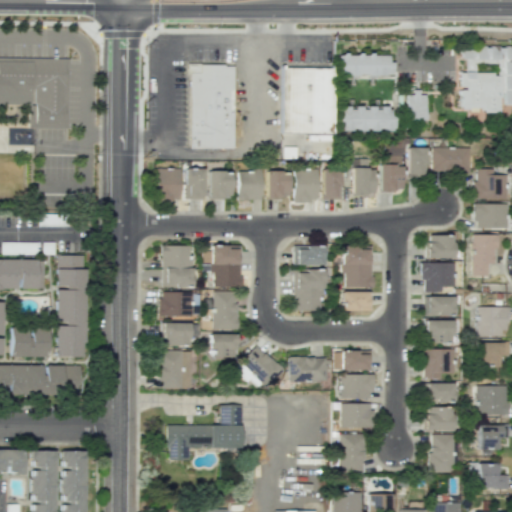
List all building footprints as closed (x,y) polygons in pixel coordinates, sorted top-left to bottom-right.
[(511,104),(511,46),(458,46),(458,59),(462,59),(462,72),(456,72),(457,88),(458,108),(479,108),(479,113),(498,113),(498,104),(511,104)] [(336,77),(390,75),(390,54),(335,55),(336,77)] [(26,127),(65,128),(67,58),(0,57),(0,104),(27,105),(26,127)] [(186,147),(230,148),(230,66),(221,66),(222,64),(196,64),(196,72),(187,72),(186,147)] [(279,68),(278,132),(330,133),(331,68),(279,68)] [(422,93),(403,93),(404,120),(423,120),(422,93)] [(335,130),(391,131),(391,115),(386,115),(386,107),(335,107),(335,130)] [(384,139),(384,156),(377,156),(376,190),(398,191),(399,140),(384,139)] [(403,174),(422,174),(422,147),(404,147),(403,174)] [(428,172),(466,171),(466,147),(428,147),(428,172)] [(365,158),(348,159),(349,195),(372,194),(371,169),(365,169),(365,158)] [(177,200),(177,167),(153,168),(153,201),(177,200)] [(318,199),(337,199),(338,168),(319,167),(318,199)] [(200,198),(201,168),(182,168),(181,198),(200,198)] [(290,202),(315,201),(314,168),(289,168),(290,202)] [(503,199),(503,175),(490,174),(490,169),(471,168),(471,198),(503,199)] [(228,170),(205,171),(205,197),(228,197),(228,170)] [(258,170),(234,170),(234,194),(258,195),(258,170)] [(285,199),(286,171),(263,171),(262,199),(285,199)] [(503,204),(471,203),(471,227),(503,228),(503,204)] [(450,258),(450,235),(425,234),(424,257),(450,258)] [(468,275),(485,275),(485,264),(492,264),(493,234),(469,234),(468,275)] [(188,245),(159,245),(158,285),(187,286),(188,245)] [(237,245),(207,245),(207,251),(198,251),(199,264),(208,264),(208,286),(238,286),(237,245)] [(320,265),(320,245),(290,245),(290,264),(320,265)] [(338,264),(368,263),(368,245),(337,245),(338,264)] [(15,288),(41,288),(41,259),(0,259),(0,288),(15,288)] [(450,262),(419,262),(419,291),(438,291),(438,286),(451,286),(450,262)] [(368,263),(368,276),(369,276),(369,287),(341,286),(341,272),(338,272),(338,264),(368,263)] [(319,288),(288,288),(289,269),(319,268),(319,288)] [(319,288),(319,296),(316,296),(316,310),(287,310),(287,299),(288,299),(288,288),(319,288)] [(233,329),(234,291),(210,290),(209,329),(233,329)] [(337,291),(367,291),(368,310),(338,309),(337,291)] [(155,315),(195,316),(196,292),(156,292),(155,315)] [(451,296),(420,296),(420,315),(450,316),(451,296)] [(474,336),(503,335),(502,306),(473,307),(474,336)] [(449,320),(423,319),(422,342),(448,343),(449,320)] [(195,323),(160,322),(159,343),(194,344),(195,323)] [(7,328),(7,356),(44,356),(44,327),(26,327),(26,328),(7,328)] [(233,334),(206,333),(206,356),(233,356),(233,334)] [(475,342),(475,367),(497,367),(497,356),(506,355),(506,341),(475,342)] [(280,370),(252,344),(230,368),(245,382),(249,377),(262,389),(280,370)] [(420,378),(438,378),(438,373),(451,373),(450,348),(419,349),(420,378)] [(155,388),(188,388),(187,350),(154,350),(155,388)] [(330,350),(329,370),(367,370),(368,351),(330,350)] [(322,356),(285,357),(285,381),(322,381),(322,356)] [(77,365),(40,365),(0,364),(0,393),(77,394),(77,365)] [(370,374),(339,374),(338,398),(369,399),(370,374)] [(450,403),(450,383),(422,382),(421,402),(450,403)] [(504,385),(472,385),(472,414),(504,414),(504,385)] [(367,403),(336,403),(336,427),(367,427),(367,403)] [(238,404),(216,404),(216,424),(163,424),(163,460),(185,460),(185,448),(238,448),(238,404)] [(448,406),(422,407),(423,430),(449,429),(448,406)] [(496,449),(496,437),(505,437),(505,424),(474,425),(475,450),(496,449)] [(336,471),(360,472),(361,434),(337,433),(336,471)] [(427,472),(450,472),(449,434),(426,434),(427,472)] [(0,473),(21,473),(21,449),(0,448),(0,473)] [(50,511),(52,450),(27,450),(26,502),(27,502),(26,511),(50,511)] [(56,511),(81,511),(82,451),(57,451),(57,502),(56,511)] [(466,479),(474,479),(474,487),(504,488),(504,474),(495,474),(496,463),(466,462),(466,479)] [(357,511),(358,492),(329,491),(329,511),(357,511)] [(388,511),(388,494),(364,493),(363,511),(388,511)] [(427,511),(455,511),(455,502),(428,502),(427,511)]
